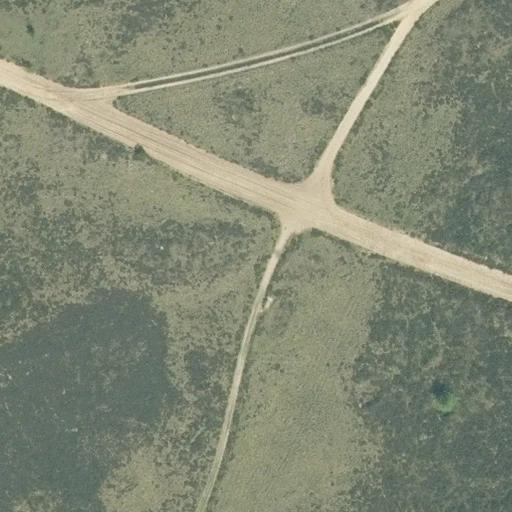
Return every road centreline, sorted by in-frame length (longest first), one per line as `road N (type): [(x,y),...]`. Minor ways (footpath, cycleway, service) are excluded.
road 1 (track): [(0,73),(252,189),(511,289)]
road 2 (track): [(61,100),(245,64),(425,0)]
road 3 (track): [(298,208),(417,4)]
